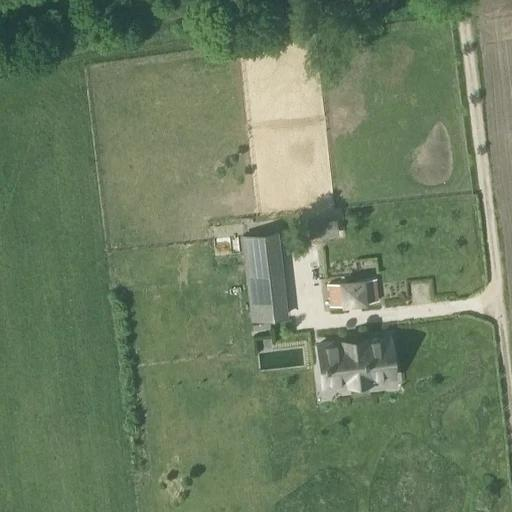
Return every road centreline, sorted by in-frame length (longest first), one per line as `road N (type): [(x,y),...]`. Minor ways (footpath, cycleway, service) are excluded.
road 1 (track): [(456,0),(511,422)]
road 2 (track): [(296,324),(497,302)]
